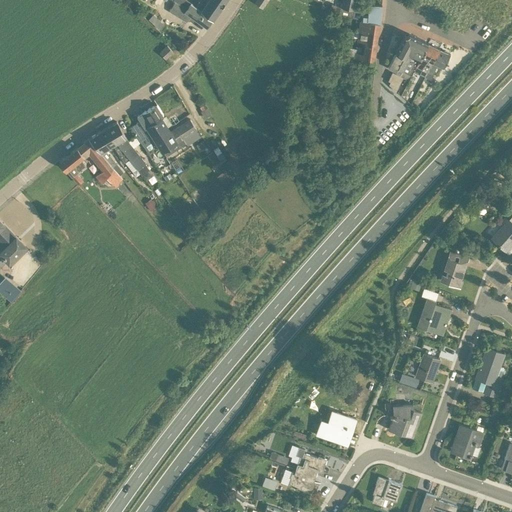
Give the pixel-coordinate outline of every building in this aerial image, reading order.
[(186,8),(190,2),(186,0),(172,0),(174,1),(186,8)] [(212,19),(225,0),(206,0),(204,4),(198,0),(195,6),(212,19)] [(342,8),(356,9),(357,0),(341,0),(341,7),(342,8)] [(190,2),(186,8),(174,1),(168,11),(186,22),(189,19),(192,21),(194,18),(206,27),(212,19),(195,6),(190,2)] [(379,23),(381,3),(369,2),(368,10),(356,9),(342,8),(341,7),(331,3),(328,11),(341,16),(359,19),(359,20),(379,23)] [(154,25),(158,20),(153,15),(148,20),(154,25)] [(356,41),(364,43),(377,44),(379,23),(359,20),(357,33),(367,34),(366,39),(357,38),(356,41)] [(419,60),(427,43),(409,34),(404,36),(396,53),(408,59),(403,71),(402,70),(399,76),(395,74),(392,72),(388,81),(390,82),(389,85),(396,92),(402,78),(408,81),(412,72),(419,60)] [(355,52),(353,60),(373,64),(374,64),(376,50),(377,44),(364,43),(363,48),(363,54),(355,52)] [(432,62),(438,49),(427,43),(419,60),(412,72),(419,75),(426,60),(431,62),(432,62)] [(172,52),(167,46),(160,53),(165,58),(172,52)] [(432,62),(431,62),(424,77),(430,80),(433,74),(437,65),(443,67),(449,54),(438,49),(432,62)] [(396,72),(395,74),(399,76),(402,70),(403,71),(408,59),(396,53),(388,68),(396,72)] [(152,124),(161,118),(163,117),(163,115),(156,104),(144,112),(152,124)] [(207,108),(201,111),(200,111),(205,118),(211,115),(207,108)] [(146,128),(152,124),(144,112),(137,117),(140,121),(130,127),(141,143),(143,142),(141,139),(144,137),(143,135),(148,132),(146,128)] [(170,132),(169,131),(161,118),(152,124),(146,128),(148,132),(155,142),(170,132)] [(170,132),(155,142),(161,151),(162,151),(166,157),(186,144),(183,139),(196,130),(189,118),(169,131),(170,132)] [(123,150),(129,159),(141,175),(149,170),(145,164),(145,163),(133,148),(129,143),(128,142),(126,138),(116,122),(107,127),(122,150),(123,150)] [(124,162),(129,159),(123,150),(122,150),(107,127),(99,132),(108,148),(112,145),(119,155),(124,162)] [(104,150),(108,148),(99,132),(89,138),(113,167),(116,164),(109,155),(108,156),(104,150)] [(107,178),(108,180),(115,169),(113,167),(89,138),(59,162),(78,186),(83,181),(75,172),(85,165),(80,159),(83,157),(84,157),(89,154),(101,171),(94,176),(102,184),(107,178)] [(199,149),(205,145),(203,141),(202,141),(202,140),(199,142),(199,143),(196,144),(199,149)] [(220,175),(228,184),(234,179),(226,169),(220,174),(220,175)] [(152,177),(148,171),(142,175),(146,180),(152,177)] [(147,204),(151,210),(157,206),(153,200),(147,204)] [(511,207),(501,220),(504,223),(491,238),(508,253),(511,249),(511,207)] [(0,254),(6,262),(7,262),(25,246),(0,220),(0,244),(2,247),(0,249),(0,254)] [(464,256),(449,251),(443,269),(446,270),(445,275),(442,273),(439,280),(458,286),(465,266),(461,265),(464,256)] [(0,292),(10,302),(21,291),(5,276),(0,281),(0,292)] [(419,291),(422,284),(410,280),(407,287),(419,291)] [(436,301),(427,298),(426,297),(416,326),(425,329),(426,327),(442,333),(448,317),(449,317),(452,309),(434,304),(436,301)] [(499,367),(500,363),(503,354),(486,348),(472,388),(497,397),(503,378),(502,378),(505,369),(499,367)] [(440,359),(422,352),(414,375),(432,381),(440,359)] [(413,405),(403,405),(392,405),(393,414),(390,415),(393,415),(388,430),(405,435),(407,430),(414,432),(421,412),(413,409),(413,405)] [(356,419),(331,410),(327,421),(328,421),(323,437),(345,444),(350,429),(352,430),(356,419)] [(478,446),(483,433),(459,425),(456,435),(459,436),(453,452),(470,458),(474,445),(478,446)] [(294,431),(293,436),(305,440),(306,436),(294,431)] [(496,442),(499,434),(493,433),(490,440),(496,442)] [(511,443),(510,443),(507,451),(504,459),(501,468),(504,470),(511,472),(511,443)] [(295,468),(315,475),(317,470),(320,471),(321,467),(324,467),(326,459),(318,456),(318,457),(303,452),(304,449),(298,447),(295,456),(299,457),(295,468)] [(312,484),(315,475),(295,468),(294,472),(291,471),(287,485),(310,493),(314,484),(312,484)] [(266,478),(263,486),(273,490),(276,481),(266,478)] [(396,500),(399,494),(402,485),(390,480),(388,479),(388,481),(378,478),(375,485),(377,486),(371,502),(381,505),(380,508),(387,511),(392,499),(396,500)] [(253,487),(253,495),(262,495),(262,487),(253,487)] [(232,488),(229,492),(243,503),(247,499),(232,488)] [(426,493),(422,502),(419,511),(454,511),(457,507),(449,504),(433,498),(434,496),(426,493)]
